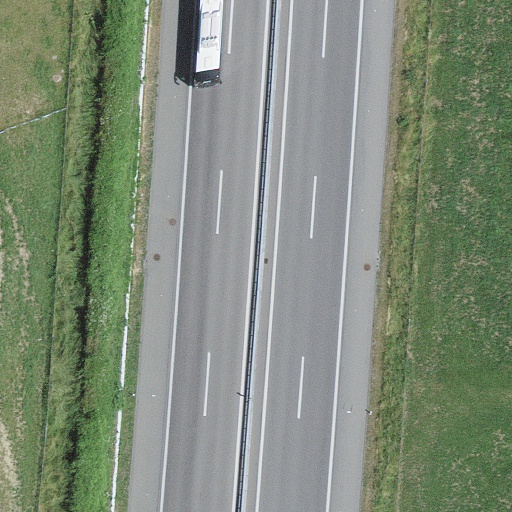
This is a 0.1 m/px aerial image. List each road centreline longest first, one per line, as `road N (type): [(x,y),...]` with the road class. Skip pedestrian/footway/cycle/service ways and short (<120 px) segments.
road 1 (motorway): [(230,0),(195,511)]
road 2 (motorway): [(293,511),(328,0)]
